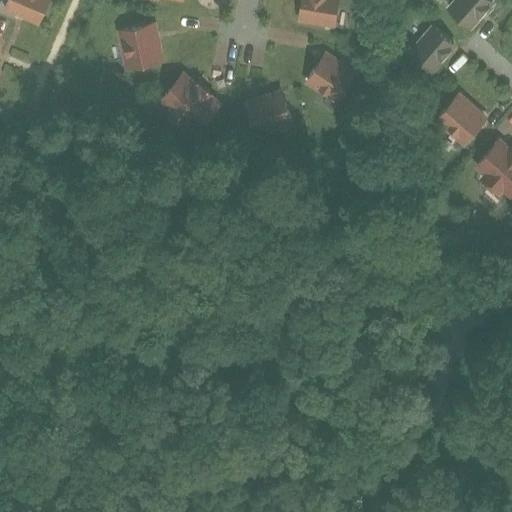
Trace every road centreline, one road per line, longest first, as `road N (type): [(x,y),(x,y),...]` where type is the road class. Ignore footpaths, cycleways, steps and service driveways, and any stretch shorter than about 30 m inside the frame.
road 1 (track): [(0,221),(35,206),(135,205),(247,229),(511,216)]
road 2 (track): [(74,0),(19,143),(35,206)]
